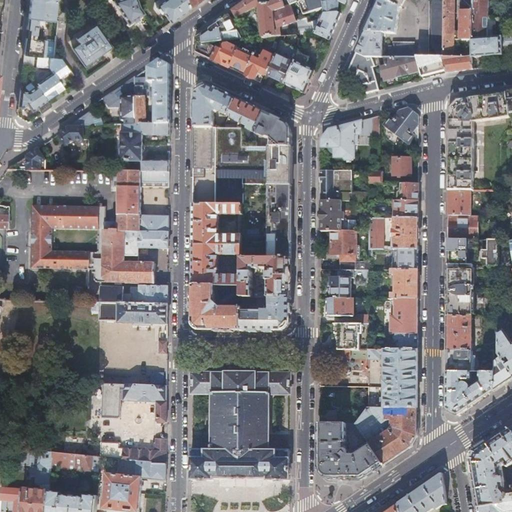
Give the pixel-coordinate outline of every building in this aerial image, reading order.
[(29,0),(27,19),(36,20),(52,22),(54,0),(29,0)] [(139,8),(135,0),(115,0),(111,2),(127,25),(143,14),(139,8)] [(163,15),(169,23),(188,9),(185,0),(163,0),(156,5),(156,9),(160,14),(163,15)] [(185,0),(188,9),(198,3),(201,0),(185,0)] [(243,0),(229,10),(231,12),(233,17),(258,6),(261,38),(262,38),(274,36),(272,12),(284,8),(284,7),(281,0),(274,0),(268,2),(267,0),(243,0)] [(290,5),(298,2),(302,14),(320,8),(323,16),(321,16),(319,21),(312,23),(313,33),(328,40),(337,20),(340,14),(337,12),(338,1),(319,3),(318,0),(286,0),(288,1),(288,2),(290,5)] [(373,14),(356,52),(366,56),(378,57),(382,57),(383,36),(385,36),(385,33),(396,34),(399,8),(401,8),(401,7),(402,6),(404,0),(379,0),(376,8),(373,14)] [(428,0),(429,57),(443,57),(442,0),(428,0)] [(453,0),(442,0),(443,57),(454,57),(453,0)] [(464,0),(465,2),(461,2),(461,11),(473,11),(472,39),(502,36),(503,17),(488,16),(488,0),(464,0)] [(272,12),(274,36),(280,36),(279,28),(296,22),(296,21),(290,5),(289,6),(284,7),(284,8),(272,12)] [(473,11),(461,11),(460,11),(459,40),(472,41),(472,40),(472,39),(473,11)] [(194,37),(194,45),(207,43),(241,39),(228,14),(210,26),(194,37)] [(296,21),(296,22),(297,34),(313,33),(312,23),(306,23),(306,18),(296,21)] [(34,40),(36,20),(27,19),(26,34),(23,55),(29,56),(37,57),(44,57),(45,42),(34,40)] [(83,64),(96,55),(91,48),(103,40),(93,25),(74,38),(77,43),(71,48),(83,64)] [(472,57),(472,58),(502,55),(502,46),(511,45),(511,35),(502,36),(472,39),(472,40),(472,41),(472,57)] [(91,48),(96,55),(108,47),(103,40),(91,48)] [(281,42),(274,57),(266,76),(284,84),(298,53),(299,51),(281,42)] [(388,45),(387,57),(414,57),(414,43),(392,42),(392,45),(388,45)] [(207,43),(194,45),(194,52),(202,55),(228,68),(237,49),(227,44),(224,44),(224,45),(221,44),(219,49),(207,43)] [(237,49),(228,68),(244,75),(254,56),(237,48),(237,49)] [(254,56),(244,75),(259,82),(262,77),(261,76),(262,74),(266,76),(274,57),(263,52),(262,54),(256,51),(254,56)] [(366,56),(356,52),(347,73),(356,77),(355,79),(361,86),(363,85),(365,94),(379,91),(372,67),(380,65),(378,57),(366,56)] [(298,53),(284,84),(304,94),(305,94),(314,72),(305,67),(308,58),(298,53)] [(50,58),(44,57),(37,57),(36,67),(48,68),(52,74),(38,83),(35,84),(36,86),(47,100),(63,88),(60,84),(63,81),(60,76),(68,71),(60,59),(50,58)] [(385,66),(381,67),(384,81),(396,79),(397,81),(410,78),(410,75),(420,72),(416,57),(414,57),(387,57),(383,57),(385,66)] [(416,57),(420,72),(422,77),(446,71),(443,57),(429,57),(416,57)] [(446,71),(446,73),(459,71),(472,70),(472,58),(472,57),(467,58),(454,57),(443,57),(446,71)] [(144,70),(134,78),(134,92),(134,96),(134,124),(169,122),(169,93),(169,64),(159,59),(144,70)] [(32,68),(28,67),(22,67),(21,77),(31,78),(32,68)] [(133,77),(124,84),(126,92),(127,92),(134,92),(134,78),(133,77)] [(194,108),(194,127),(213,127),(213,113),(217,111),(228,116),(236,99),(205,84),(194,91),(194,108)] [(49,103),(47,100),(36,86),(27,92),(19,92),(18,100),(18,107),(22,107),(28,104),(32,110),(36,108),(40,114),(51,106),(49,103)] [(121,86),(112,92),(116,97),(123,94),(121,86)] [(457,100),(449,108),(448,190),(471,191),(474,191),(473,124),(509,118),(506,92),(471,98),(457,100)] [(124,121),(124,124),(134,124),(134,96),(128,96),(120,97),(120,121),(124,121)] [(244,103),(236,99),(228,116),(237,120),(238,123),(237,124),(237,126),(237,128),(243,128),(243,146),(256,146),(256,134),(255,133),(265,113),(244,103)] [(89,118),(92,125),(102,125),(99,115),(96,116),(93,105),(89,108),(89,110),(90,112),(91,117),(89,118)] [(403,110),(397,112),(398,114),(393,120),(390,117),(384,126),(409,145),(415,136),(419,136),(419,125),(419,117),(409,109),(403,110)] [(90,112),(70,126),(90,126),(92,125),(89,118),(91,117),(90,112)] [(270,147),(291,147),(291,132),(285,122),(274,117),(265,113),(255,133),(256,134),(267,138),(270,139),(270,147)] [(321,139),(321,147),(334,148),(334,158),(343,159),(345,161),(352,161),(355,158),(355,135),(371,136),(371,138),(380,139),(380,116),(362,121),(343,126),(329,129),(321,139)] [(124,133),(120,133),(120,160),(142,160),(142,133),(169,134),(169,122),(134,124),(124,124),(124,133)] [(124,124),(104,125),(105,133),(120,133),(124,133),(124,124)] [(90,126),(70,126),(59,134),(67,145),(74,139),(90,139),(90,126)] [(193,179),(193,205),(216,205),(216,179),(234,179),(242,179),(242,184),(267,184),(291,184),(291,147),(270,147),(265,146),(256,146),(243,146),(243,128),(237,128),(225,128),(213,127),(194,127),(193,173),(193,179)] [(46,160),(38,149),(7,171),(46,171),(46,160)] [(411,159),(393,159),(393,176),(411,176),(411,159)] [(140,168),(140,171),(168,171),(168,160),(146,160),(146,165),(143,165),(142,168),(140,168)] [(159,261),(168,261),(168,211),(140,210),(140,182),(168,182),(168,171),(140,171),(131,171),(130,174),(113,173),(113,226),(111,226),(107,222),(105,222),(105,206),(32,205),(31,268),(89,269),(89,251),(51,251),(52,228),(97,229),(97,251),(92,251),(91,273),(94,273),(94,280),(96,283),(155,283),(155,264),(137,263),(137,248),(159,248),(159,261)] [(352,171),(321,171),(321,193),(321,201),(341,201),(349,201),(349,193),(352,193),(352,171)] [(379,171),(369,171),(369,184),(383,184),(383,171),(379,171)] [(292,200),(291,200),(291,184),(267,184),(267,259),(290,259),(291,242),(292,242),(292,220),(292,200)] [(410,184),(385,184),(385,188),(401,189),(401,190),(397,194),(397,202),(418,202),(418,193),(418,189),(410,189),(410,184)] [(471,191),(448,190),(448,203),(448,216),(471,216),(471,191)] [(341,201),(321,201),(321,216),(320,231),(330,231),(341,231),(341,220),(343,219),(343,212),(341,212),(341,201)] [(397,202),(394,202),(394,218),(418,219),(418,213),(418,202),(397,202)] [(242,246),(242,205),(216,205),(193,205),(193,224),(193,245),(242,246)] [(471,216),(448,216),(448,228),(448,240),(478,240),(478,216),(471,216)] [(383,218),(369,218),(369,231),(369,250),(383,250),(383,218)] [(418,219),(394,218),(394,230),(392,231),(391,238),(391,240),(394,240),(394,250),(396,250),(418,250),(418,234),(418,219)] [(341,231),(330,231),(330,255),(339,255),(339,270),(356,270),(369,270),(369,252),(360,251),(360,261),(355,261),(355,231),(341,231)] [(478,240),(448,240),(448,250),(448,260),(477,260),(478,240)] [(498,243),(498,240),(483,240),(483,266),(492,266),(498,266),(498,243)] [(242,258),(242,246),(193,245),(192,265),(192,285),(215,286),(241,286),(242,258)] [(418,250),(396,250),(396,258),(392,258),(392,262),(396,263),(396,270),(418,270),(418,250)] [(290,298),(290,278),(290,259),(267,259),(242,258),(241,286),(241,297),(268,297),(290,298)] [(473,265),(448,265),(448,267),(448,291),(447,316),(447,317),(473,317),(473,265)] [(369,279),(369,270),(356,270),(356,278),(369,279)] [(396,270),(392,270),(392,275),(395,275),(395,294),(391,294),(391,299),(395,299),(418,299),(418,277),(418,270),(396,270)] [(99,287),(99,303),(167,304),(167,276),(159,276),(158,284),(155,284),(155,286),(139,286),(139,287),(130,287),(130,294),(123,294),(123,287),(99,287)] [(330,296),(330,298),(350,298),(350,278),(331,277),(330,288),(329,290),(328,291),(328,293),(329,295),(330,296)] [(215,302),(215,286),(192,285),(192,321),(196,326),(200,330),(241,331),(241,311),(241,307),(219,307),(215,302)] [(266,311),(241,311),(241,331),(269,331),(281,331),(290,322),(290,298),(268,297),(268,309),(266,311)] [(330,298),(327,298),(326,316),(353,316),(354,298),(350,298),(330,298)] [(418,299),(395,299),(394,335),(417,335),(418,308),(418,299)] [(152,324),(167,324),(167,305),(167,304),(99,303),(99,313),(99,320),(117,321),(117,323),(133,323),(133,325),(151,325),(152,324)] [(369,324),(369,315),(357,315),(356,324),(362,324),(369,324)] [(472,350),(473,317),(447,317),(447,341),(447,350),(472,350)] [(356,324),(334,324),(334,333),(334,334),(335,334),(335,340),(333,340),(333,350),(336,350),(357,350),(363,350),(363,347),(359,346),(359,332),(362,332),(362,324),(356,324)] [(501,331),(498,331),(498,350),(498,353),(511,373),(511,343),(503,330),(501,331)] [(394,335),(389,335),(389,350),(397,350),(397,341),(394,341),(394,335)] [(417,335),(394,335),(394,341),(397,341),(397,350),(417,350),(417,335)] [(336,350),(336,359),(357,359),(357,350),(336,350)] [(380,404),(380,408),(417,408),(417,393),(417,350),(397,350),(389,350),(369,350),(368,350),(368,358),(380,358),(380,353),(385,353),(385,358),(385,398),(380,398),(380,404)] [(472,372),(472,350),(447,350),(447,362),(447,372),(471,372),(472,372)] [(511,373),(498,353),(498,350),(494,350),(494,362),(494,372),(494,391),(505,384),(511,378),(511,373)] [(471,372),(447,372),(447,409),(452,412),(458,415),(476,403),(486,396),(494,391),(494,372),(489,372),(479,372),(479,382),(469,389),(469,387),(469,386),(468,384),(467,384),(465,383),(463,383),(462,384),(462,381),(468,381),(469,381),(470,380),(471,379),(471,372)] [(289,465),(289,450),(269,450),(269,394),(289,394),(289,374),(191,373),(191,394),(211,394),(211,450),(191,450),(190,464),(190,480),(211,480),(211,478),(267,479),(267,481),(289,481),(289,465)] [(167,385),(104,383),(103,418),(119,419),(121,417),(121,399),(124,399),(124,400),(157,401),(156,422),(166,422),(167,385)] [(366,441),(383,465),(411,447),(414,441),(417,436),(417,416),(417,408),(380,408),(368,408),(364,408),(359,413),(339,413),(339,424),(354,424),(363,437),(366,441)] [(339,424),(319,424),(319,470),(323,475),(328,479),(345,479),(363,479),(372,473),(383,465),(366,441),(364,443),(366,445),(356,452),(354,449),(350,452),(349,451),(347,449),(346,449),(346,428),(352,428),(360,439),(363,437),(354,424),(339,424)] [(485,444),(474,452),(473,456),(471,459),(475,481),(479,508),(511,502),(511,432),(509,429),(497,436),(485,444)] [(166,464),(166,438),(155,438),(155,450),(124,447),(119,447),(119,442),(102,441),(101,457),(104,457),(107,457),(111,458),(137,460),(155,462),(166,464)] [(53,452),(42,451),(42,460),(35,459),(34,467),(37,467),(36,483),(38,485),(41,485),(41,490),(2,486),(1,500),(6,500),(16,501),(15,504),(15,506),(13,511),(47,511),(49,491),(51,467),(53,452)] [(94,456),(53,452),(51,467),(93,471),(94,456)] [(166,480),(166,464),(155,462),(137,460),(136,476),(141,477),(141,478),(142,478),(166,480)] [(138,511),(142,478),(141,478),(141,477),(136,476),(106,473),(102,508),(138,511)] [(410,497),(398,504),(398,511),(429,511),(436,508),(437,510),(444,505),(448,504),(443,473),(432,481),(414,494),(410,497)] [(49,491),(47,511),(95,511),(97,495),(85,494),(85,497),(60,495),(60,492),(49,491)] [(511,511),(511,502),(479,508),(479,511),(511,511)]
